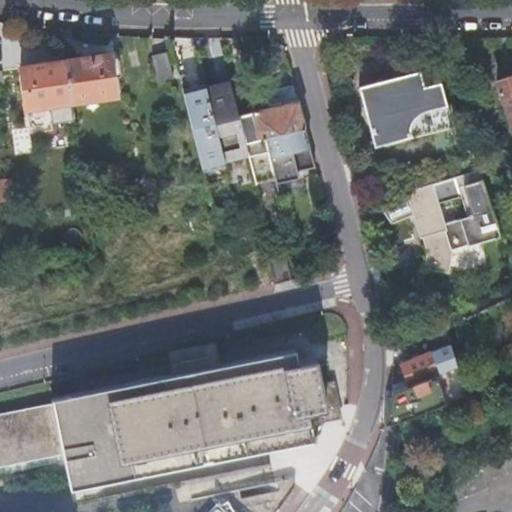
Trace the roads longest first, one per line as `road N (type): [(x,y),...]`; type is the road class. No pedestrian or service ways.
road 1 (residential): [(355,282),(0,372)]
road 2 (residential): [(292,15),(114,18),(0,4)]
road 3 (residential): [(355,282),(292,15)]
road 4 (residential): [(311,511),(354,449),(373,394),(355,282)]
road 5 (residential): [(511,18),(292,15)]
